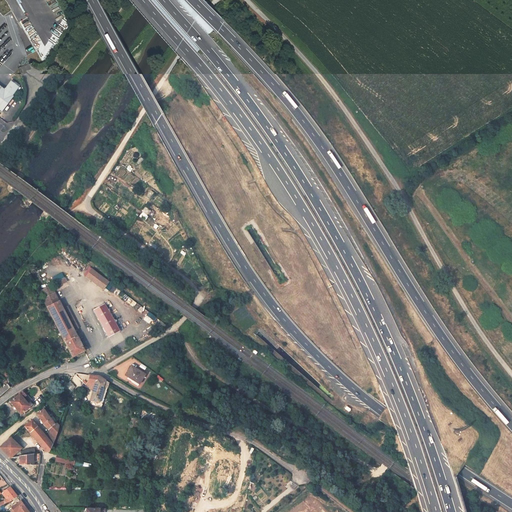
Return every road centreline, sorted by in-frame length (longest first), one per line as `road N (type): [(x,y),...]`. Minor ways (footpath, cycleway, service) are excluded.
road 1 (motorway): [(93,0),(215,218),(290,325),(382,412),(511,503)]
road 2 (motorway): [(145,0),(223,93),(312,224),(382,361),(436,511)]
road 3 (motorway): [(452,511),(389,342),(323,212),(233,79),(166,0)]
road 4 (motorway): [(511,424),(451,350),(305,122),(195,0)]
road 5 (residential): [(214,0),(87,203),(188,280),(197,299),(174,327),(97,372)]
road 6 (residential): [(511,374),(353,121),(246,0)]
road 7 (residential): [(97,372),(240,436),(307,479)]
road 8 (residential): [(0,152),(97,0)]
